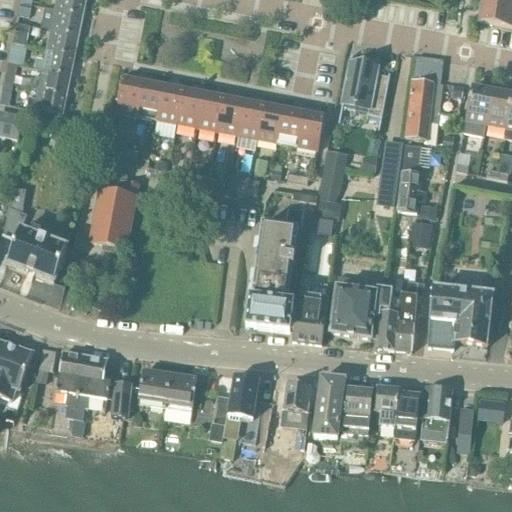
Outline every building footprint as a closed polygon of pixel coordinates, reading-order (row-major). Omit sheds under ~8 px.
[(57,0),(55,13),(82,19),(86,0),(57,0)] [(511,0),(482,0),(478,24),(511,30),(511,0)] [(19,14),(18,19),(28,22),(31,9),(29,8),(20,7),(19,14)] [(45,11),(41,31),(51,33),(78,39),(82,19),(55,13),(45,11)] [(17,27),(12,46),(26,49),(30,29),(17,27)] [(78,39),(51,33),(47,53),(74,59),(78,39)] [(36,61),(34,72),(43,73),(70,79),(74,59),(47,53),(45,63),(36,61)] [(340,128),(343,111),(355,114),(354,115),(356,115),(357,110),(368,112),(366,124),(368,124),(368,123),(380,125),(378,134),(379,135),(390,78),(389,78),(388,81),(376,78),(379,64),(378,63),(377,67),(364,65),(363,70),(351,68),(353,59),(352,58),(338,128),(340,128)] [(433,87),(440,88),(443,64),(415,60),(412,85),(433,87)] [(30,92),(39,93),(66,99),(70,79),(43,73),(40,84),(31,82),(30,92)] [(4,86),(13,88),(14,80),(6,78),(4,86)] [(116,117),(158,125),(165,90),(165,86),(123,78),(116,117)] [(430,115),(433,87),(412,85),(409,113),(430,115)] [(11,96),(13,88),(4,86),(3,95),(11,96)] [(184,93),(165,90),(158,125),(177,128),(184,93)] [(465,125),(463,138),(484,141),(486,129),(493,94),(472,90),(465,125)] [(28,100),(25,112),(62,119),(66,99),(39,93),(37,102),(28,100)] [(204,97),(184,93),(177,128),(197,132),(204,97)] [(506,133),(511,101),(511,97),(493,94),(486,129),(506,133)] [(224,101),(204,97),(197,132),(217,136),(224,101)] [(243,105),(224,101),(217,136),(236,140),(243,105)] [(263,108),(243,105),(236,140),(256,143),(263,108)] [(283,112),(263,108),(256,143),(276,147),(283,112)] [(283,112),(276,147),(318,155),(325,117),(283,109),(283,112)] [(0,139),(16,143),(22,119),(0,113),(0,139)] [(430,115),(409,113),(406,142),(426,145),(430,115)] [(403,175),(398,215),(416,217),(418,205),(425,206),(426,196),(419,195),(421,177),(418,177),(421,151),(406,149),(403,175)] [(118,150),(117,158),(137,161),(139,154),(118,150)] [(328,155),(319,203),(321,203),(336,206),(341,196),(348,158),(328,155)] [(457,168),(456,176),(467,178),(468,170),(457,168)] [(128,176),(104,171),(100,193),(99,193),(89,246),(126,253),(137,200),(136,200),(139,188),(127,185),(128,176)] [(158,174),(156,181),(177,185),(178,178),(158,174)] [(488,174),(486,182),(496,183),(498,176),(488,174)] [(498,176),(496,183),(507,185),(508,178),(498,176)] [(288,177),(287,185),(307,188),(309,180),(288,177)] [(197,181),(196,189),(217,193),(218,185),(197,181)] [(238,189),(237,197),(257,200),(258,192),(238,189)] [(54,285),(66,252),(21,234),(26,219),(22,217),(25,194),(12,192),(4,241),(15,245),(7,267),(54,285)] [(294,196),(294,197),(293,204),(316,207),(317,200),(294,196)] [(412,226),(409,245),(429,248),(432,229),(412,226)] [(288,308),(293,273),(293,270),(294,270),(295,261),(294,261),(298,232),(262,228),(252,304),(250,303),(246,331),(290,337),(294,309),(288,308)] [(371,342),(377,343),(380,314),(390,315),(392,295),(377,293),(376,298),(359,295),(360,284),(337,281),(330,338),(371,343),(371,342)] [(396,328),(394,355),(412,357),(414,330),(417,301),(423,301),(424,289),(403,286),(400,320),(399,328),(396,328)] [(492,299),(435,293),(431,325),(430,325),(428,352),(453,355),(454,346),(487,350),(492,299)] [(299,301),(292,345),(321,349),(321,348),(324,326),(323,326),(326,305),(310,302),(299,301)] [(0,400),(12,405),(16,393),(18,394),(18,395),(19,395),(33,357),(32,356),(32,357),(18,352),(7,348),(0,345),(0,400)] [(63,356),(56,395),(67,397),(65,409),(68,409),(66,422),(74,423),(85,360),(63,356)] [(85,360),(74,423),(82,425),(83,425),(85,412),(87,412),(89,401),(107,404),(110,387),(104,386),(108,364),(85,360)] [(139,408),(165,412),(170,379),(144,375),(139,408)] [(170,379),(165,412),(192,416),(197,383),(170,379)] [(230,402),(227,418),(227,419),(240,421),(250,422),(252,423),(259,385),(234,381),(231,402),(230,402)] [(345,383),(321,381),(313,441),(338,443),(345,383)] [(286,394),(281,429),(297,431),(306,433),(307,423),(306,423),(310,391),(300,389),(301,387),(289,385),(289,388),(286,388),(286,394)] [(128,422),(132,388),(114,386),(111,420),(128,422)] [(452,394),(429,391),(424,441),(447,443),(452,394)] [(379,432),(395,433),(399,397),(399,394),(377,392),(375,417),(381,418),(379,432)] [(373,395),(347,393),(343,438),(368,440),(373,395)] [(395,433),(394,444),(415,446),(416,434),(419,400),(399,397),(395,433)] [(217,400),(212,427),(215,427),(225,429),(227,419),(227,418),(230,402),(217,400)] [(235,445),(223,443),(220,460),(232,462),(235,445)]
